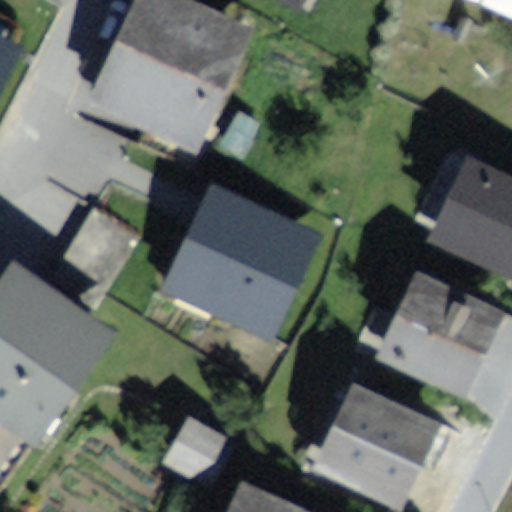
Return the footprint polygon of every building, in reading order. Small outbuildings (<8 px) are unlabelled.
[(259,31),(193,0),(140,0),(92,101),(200,153),(259,31)] [(311,0),(280,0),(303,14),(311,0)] [(0,96),(27,45),(0,31),(0,96)] [(511,173),(474,155),(432,240),(511,278),(511,173)] [(324,234),(215,181),(162,288),(271,341),(324,234)] [(17,258),(0,283),(0,416),(41,445),(121,329),(17,258)] [(422,268),(380,358),(469,400),(511,309),(422,268)] [(406,511),(450,430),(361,383),(315,469),(396,511),(406,511)] [(304,511),(247,485),(233,511),(304,511)]
